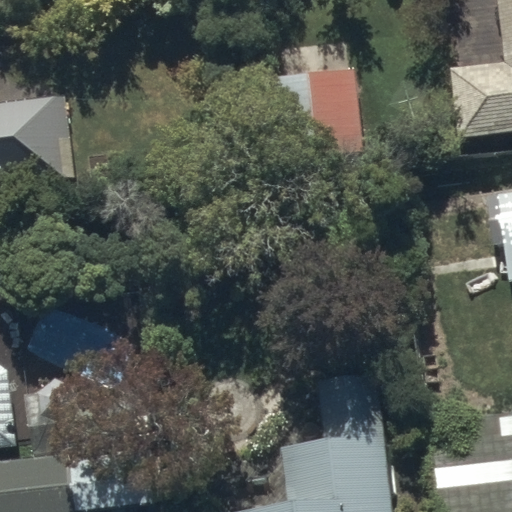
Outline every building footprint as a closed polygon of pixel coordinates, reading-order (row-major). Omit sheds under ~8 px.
[(511,0),(499,0),(508,78),(454,84),(461,153),(511,147),(511,0)] [(358,82),(269,89),(276,174),(365,167),(358,82)] [(0,203),(76,196),(65,116),(0,122),(0,203)] [(511,199),(487,202),(493,260),(508,258),(511,294),(511,293),(511,199)] [(0,463),(26,461),(7,296),(0,297),(0,463)] [(395,511),(386,391),(322,396),(327,458),(285,461),(288,511),(395,511)] [(438,511),(511,511),(511,415),(429,426),(438,511)] [(78,511),(74,464),(0,471),(0,511),(78,511)]
